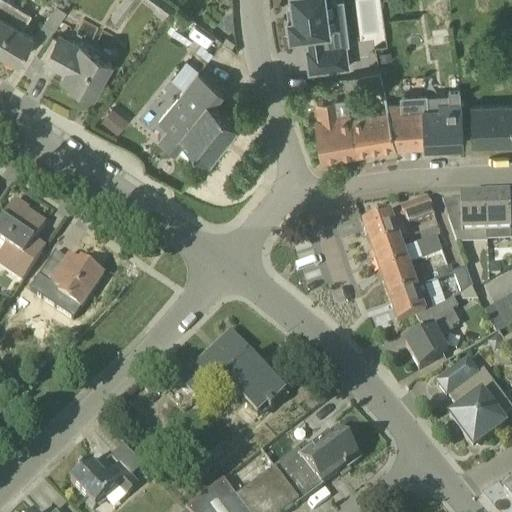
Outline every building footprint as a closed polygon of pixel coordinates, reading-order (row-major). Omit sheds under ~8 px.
[(0,0),(0,40),(20,7),(7,0),(0,12),(0,0)] [(173,6),(164,0),(122,0),(110,17),(120,25),(137,0),(146,0),(156,7),(153,11),(164,19),(173,6)] [(309,72),(329,69),(349,67),(346,42),(325,45),(324,34),(330,33),(327,2),(336,1),(335,0),(291,0),(294,18),(288,19),(290,37),(307,35),(309,49),(307,49),(309,72)] [(44,42),(66,11),(56,4),(34,36),(44,42)] [(0,52),(17,63),(33,35),(22,29),(31,14),(20,7),(0,40),(0,52)] [(79,47),(58,35),(44,61),(65,73),(62,79),(93,96),(112,62),(80,45),(79,47)] [(209,159),(237,124),(212,103),(223,91),(199,71),(159,119),(167,126),(158,137),(159,138),(174,150),(184,139),(209,159)] [(380,71),(361,74),(363,87),(382,83),(380,71)] [(389,112),(396,147),(464,144),(462,99),(437,100),(437,106),(426,107),(426,92),(399,93),(399,103),(386,103),(387,107),(389,112)] [(322,161),(354,155),(345,99),(334,101),(317,103),(320,121),(316,121),(322,161)] [(396,147),(389,112),(363,116),(350,118),(348,99),(345,99),(354,155),(397,149),(396,147)] [(472,145),(511,144),(511,104),(471,106),(472,145)] [(101,121),(118,131),(127,117),(109,107),(101,121)] [(486,236),(511,235),(509,197),(485,198),(486,236)] [(461,237),(486,236),(485,198),(460,199),(460,203),(461,237)] [(0,269),(23,284),(43,252),(33,245),(45,226),(28,214),(29,211),(15,201),(0,223),(0,242),(8,248),(0,259),(0,269)] [(406,228),(434,218),(428,201),(401,211),(402,214),(390,218),(390,217),(362,227),(371,253),(398,243),(393,229),(405,224),(406,228)] [(423,262),(442,255),(436,240),(417,247),(423,262)] [(379,277),(407,267),(398,243),(371,253),(379,277)] [(436,274),(440,283),(454,277),(453,275),(450,268),(448,269),(442,255),(423,262),(428,277),(436,274)] [(79,264),(69,257),(61,268),(50,261),(34,286),(40,290),(38,293),(53,304),(58,296),(81,311),(104,277),(81,261),(79,264)] [(388,302),(416,292),(407,267),(379,277),(388,302)] [(465,271),(453,275),(454,277),(462,298),(472,293),(473,292),(465,271)] [(436,311),(445,307),(436,284),(416,292),(388,302),(397,326),(397,327),(416,321),(415,321),(436,311)] [(419,372),(447,356),(439,342),(452,336),(450,331),(458,326),(452,314),(458,311),(452,302),(445,307),(436,311),(415,321),(416,321),(424,336),(405,347),(419,372)] [(507,329),(511,326),(511,311),(507,302),(496,308),(507,329)] [(496,335),(507,329),(496,308),(485,315),(496,335)] [(249,358),(246,355),(249,352),(231,333),(195,367),(192,365),(176,380),(197,401),(219,379),(256,418),(266,409),(271,413),(274,410),(272,408),(285,394),(250,358),(249,358)] [(477,377),(467,364),(436,386),(446,399),(448,398),(459,413),(449,420),(468,445),(480,447),(505,429),(500,422),(511,413),(511,411),(483,372),(477,377)] [(360,461),(338,431),(308,454),(302,446),(298,449),(299,450),(273,470),(262,455),(224,485),(187,511),(288,511),(321,487),(321,488),(339,474),(342,477),(348,473),(347,471),(360,461)] [(138,486),(131,478),(143,467),(124,447),(111,459),(119,467),(105,480),(89,464),(70,483),(95,509),(117,488),(127,497),(138,486)] [(511,485),(503,493),(511,503),(511,485)]
